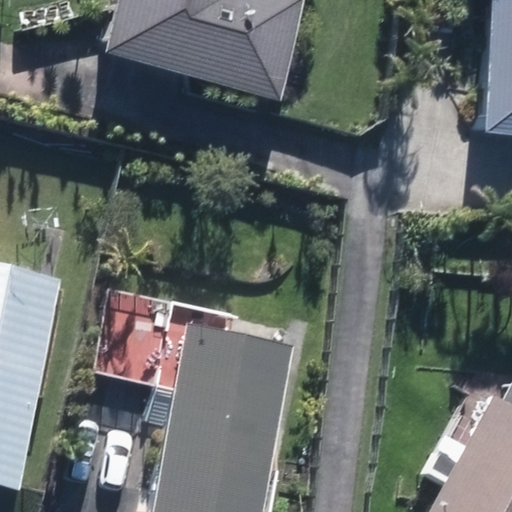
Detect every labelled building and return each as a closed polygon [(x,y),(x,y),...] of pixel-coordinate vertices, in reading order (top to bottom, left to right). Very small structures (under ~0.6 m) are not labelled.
[(106,0),(91,52),(261,100),(289,0),(106,0)] [(511,0),(500,0),(492,120),(511,121),(511,0)] [(67,270),(0,256),(0,464),(28,470),(67,270)] [(259,511),(296,338),(195,317),(154,511),(259,511)] [(511,511),(511,380),(433,511),(511,511)]
